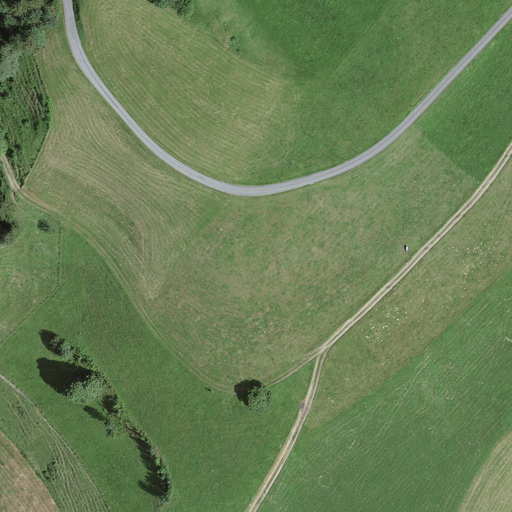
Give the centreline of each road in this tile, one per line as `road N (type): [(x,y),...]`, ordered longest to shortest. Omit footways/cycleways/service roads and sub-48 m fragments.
road 1 (unclassified): [(511,10),(371,153),(304,181),(241,191),(203,180),(149,144),(87,69),(66,0)]
road 2 (track): [(253,511),(300,425),(326,346),(511,151)]
road 3 (track): [(0,152),(21,194),(82,230),(159,335),(216,388),(276,385),(326,346)]
